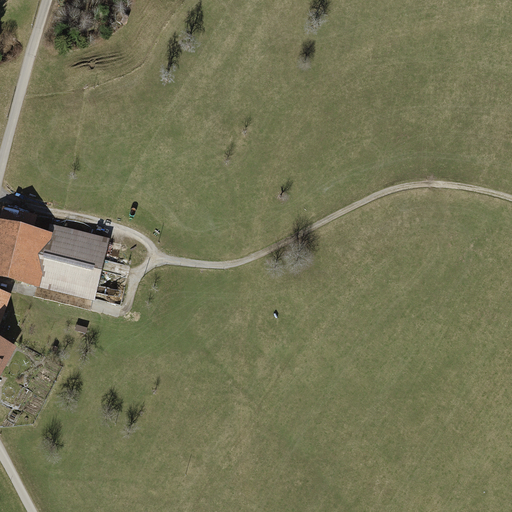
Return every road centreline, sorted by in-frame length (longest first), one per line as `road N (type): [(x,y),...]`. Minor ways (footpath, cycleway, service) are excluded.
road 1 (track): [(150,251),(206,265),(252,258),(401,186),(466,187),(511,199)]
road 2 (track): [(0,190),(15,202),(142,239),(150,251),(118,312),(0,283)]
road 3 (unclassified): [(0,163),(46,0)]
